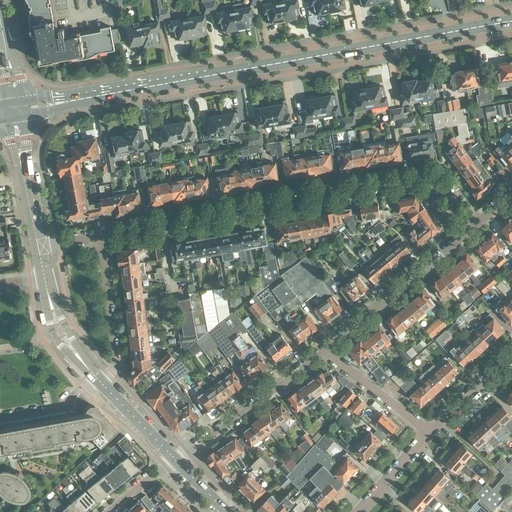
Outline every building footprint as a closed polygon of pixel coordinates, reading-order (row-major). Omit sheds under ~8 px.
[(28,0),(30,3),(29,3),(30,6),(32,6),(32,9),(30,9),(31,12),(32,18),(30,18),(30,19),(30,20),(30,21),(30,22),(30,23),(30,24),(30,25),(30,26),(30,27),(31,28),(31,29),(32,30),(32,31),(32,32),(33,33),(35,32),(36,38),(36,41),(37,41),(38,45),(42,44),(43,49),(41,49),(38,50),(40,60),(41,63),(44,63),(55,61),(54,58),(54,57),(59,56),(59,60),(68,58),(68,59),(71,58),(77,57),(77,59),(78,59),(79,60),(80,59),(81,59),(82,59),(83,59),(84,59),(85,59),(86,59),(87,58),(88,58),(89,58),(90,58),(91,57),(92,57),(92,54),(97,53),(97,54),(100,53),(100,52),(107,50),(107,52),(115,51),(114,44),(120,43),(118,29),(111,30),(111,27),(101,28),(101,32),(87,34),(65,38),(65,35),(64,29),(59,30),(61,36),(57,36),(54,22),(51,6),(51,3),(50,0),(28,0)] [(122,0),(113,0),(119,25),(127,24),(122,0)] [(160,0),(155,0),(158,21),(165,19),(162,4),(161,4),(160,0)] [(214,0),(208,0),(209,1),(211,13),(216,12),(214,0)] [(297,0),(292,0),(281,2),(285,22),(292,20),(291,19),(298,18),(296,8),(299,7),(297,0)] [(328,0),(310,0),(311,5),(313,4),(315,15),(323,13),(323,15),(331,13),(328,0)] [(328,0),(331,13),(338,12),(337,11),(346,9),(343,0),(328,0)] [(209,1),(203,2),(205,14),(211,13),(209,1)] [(281,2),(264,5),(266,13),(268,12),(270,23),(277,22),(277,23),(285,22),(281,2)] [(167,3),(162,4),(165,19),(171,18),(169,7),(168,8),(167,3)] [(241,3),(233,5),(234,10),(238,30),(245,29),(245,27),(253,26),(251,16),(254,15),(252,7),(243,9),(241,3)] [(234,10),(217,13),(219,21),(221,21),(223,31),(231,30),(231,31),(238,30),(234,10)] [(205,16),(188,19),(192,39),(199,37),(198,36),(206,35),(204,24),(206,24),(205,16)] [(188,19),(171,22),(172,30),(174,29),(177,40),(184,39),(184,40),(192,39),(188,19)] [(159,23),(141,26),(145,45),(145,46),(146,45),(147,47),(152,46),(153,44),(161,43),(161,42),(160,42),(158,31),(160,30),(159,23)] [(133,25),(127,26),(131,46),(137,45),(138,46),(145,45),(141,26),(134,27),(133,25)] [(498,64),(499,72),(498,72),(500,81),(511,78),(511,73),(510,63),(506,64),(504,63),(498,64)] [(469,71),(464,72),(467,88),(477,87),(478,95),(476,95),(478,105),(494,103),(490,83),(480,85),(478,76),(481,75),(479,68),(470,69),(469,71)] [(450,75),(453,91),(458,90),(459,93),(467,91),(467,88),(464,72),(464,70),(462,70),(462,71),(458,72),(457,73),(456,73),(456,74),(450,75)] [(401,104),(420,101),(417,81),(416,81),(415,81),(413,80),(410,81),(409,82),(400,84),(402,96),(399,96),(401,104)] [(427,102),(435,100),(432,80),(424,82),(423,80),(417,81),(420,101),(427,100),(427,102)] [(371,107),(376,107),(389,104),(387,96),(385,96),(383,86),(375,88),(375,86),(368,88),(371,107)] [(354,111),(371,107),(368,88),(360,89),(361,91),(353,92),(354,102),(352,103),(354,111)] [(326,95),(319,97),(323,116),(341,113),(339,105),(337,105),(335,95),(327,97),(326,95)] [(313,118),(323,116),(319,97),(312,98),(312,99),(304,101),(306,111),(303,112),(305,120),(306,119),(306,122),(313,121),(313,118)] [(445,101),(447,111),(460,109),(458,99),(451,100),(445,101)] [(437,102),(439,113),(447,111),(445,101),(444,101),(437,102)] [(271,105),(274,126),(275,130),(292,127),(290,114),(287,115),(286,104),(279,105),(279,104),(271,105)] [(267,128),(274,126),(271,105),(264,107),(264,108),(256,110),(257,120),(255,120),(257,129),(267,128)] [(453,160),(454,162),(466,153),(459,144),(470,142),(469,136),(465,108),(460,109),(447,111),(439,113),(432,114),(434,122),(435,128),(437,137),(446,135),(445,126),(457,124),(459,135),(454,138),(453,136),(447,141),(450,145),(449,147),(449,149),(448,150),(448,151),(447,152),(450,155),(448,156),(452,161),(453,160)] [(401,113),(400,109),(397,109),(399,120),(407,118),(406,112),(401,113)] [(230,113),(223,114),(226,134),(244,131),(243,123),(241,123),(239,113),(230,114),(230,113)] [(217,136),(226,134),(223,114),(215,115),(216,117),(207,118),(209,129),(208,129),(209,131),(203,132),(205,140),(217,138),(217,136)] [(426,123),(434,122),(432,114),(425,115),(426,123)] [(416,124),(415,117),(399,120),(400,127),(416,124)] [(182,123),(182,122),(174,123),(178,143),(187,141),(188,146),(197,144),(196,139),(195,131),(192,132),(190,122),(182,123)] [(160,146),(178,143),(174,123),(167,124),(167,126),(159,127),(161,138),(158,138),(160,146)] [(317,127),(307,128),(306,125),(300,126),(302,137),(309,136),(318,135),(317,127)] [(302,137),(300,126),(295,127),(296,133),(292,134),(293,139),(302,137)] [(126,133),(126,134),(129,153),(148,150),(146,142),(143,143),(142,137),(140,131),(142,131),(142,130),(134,132),(132,131),(128,132),(127,133),(126,133)] [(348,131),(332,134),(334,147),(340,148),(343,169),(349,168),(350,169),(352,168),(353,167),(354,167),(351,150),(348,131)] [(434,132),(418,135),(422,158),(423,158),(424,159),(429,158),(429,157),(430,157),(430,156),(434,155),(431,139),(436,139),(434,132)] [(119,137),(112,138),(115,151),(111,152),(112,159),(116,158),(116,160),(123,159),(122,154),(129,153),(126,134),(119,135),(119,137)] [(262,134),(251,136),(253,146),(264,144),(262,134)] [(422,158),(418,135),(406,137),(407,143),(410,159),(414,159),(415,160),(416,159),(416,161),(422,160),(422,158)] [(81,141),(80,141),(81,146),(84,160),(91,159),(92,163),(100,162),(96,138),(89,139),(89,141),(81,142),(81,141)] [(375,143),(378,164),(390,162),(387,145),(386,141),(375,143)] [(277,155),(278,160),(283,159),(283,162),(286,179),(290,178),(292,179),(295,179),(296,177),(298,177),(295,160),(289,161),(288,157),(284,157),(281,142),(276,143),(277,148),(276,149),(277,154),(277,155)] [(277,155),(277,154),(276,149),(277,148),(276,143),(266,144),(267,151),(270,150),(271,156),(277,155)] [(367,166),(376,165),(378,164),(375,143),(363,145),(364,148),(367,164),(367,166)] [(399,143),(387,145),(390,162),(390,164),(393,163),(395,164),(398,164),(399,162),(402,162),(399,143)] [(199,156),(205,155),(203,144),(197,146),(199,156)] [(494,150),(496,153),(510,170),(511,168),(511,154),(504,145),(499,148),(498,147),(494,150)] [(75,148),(73,148),(75,157),(67,159),(67,158),(66,159),(66,158),(66,157),(65,156),(64,155),(63,155),(62,154),(61,154),(60,155),(59,155),(58,156),(57,157),(57,158),(57,159),(57,160),(60,174),(59,174),(60,177),(60,176),(61,179),(65,178),(64,176),(82,173),(80,161),(84,160),(81,146),(80,147),(80,148),(75,149),(75,148)] [(325,155),(324,148),(317,150),(318,156),(321,173),(323,172),(325,173),(328,173),(329,171),(333,170),(330,154),(325,155)] [(351,150),(354,167),(357,166),(358,167),(360,167),(361,165),(367,164),(364,148),(351,150)] [(470,150),(466,153),(454,162),(456,164),(455,165),(459,170),(460,169),(461,170),(477,159),(470,150)] [(107,164),(108,173),(109,173),(115,172),(112,159),(111,152),(105,153),(107,164)] [(155,153),(156,164),(163,163),(160,152),(155,153)] [(294,155),(295,160),(298,177),(302,176),(302,177),(310,175),(307,158),(301,159),(300,154),(294,155)] [(321,173),(318,156),(307,158),(310,175),(318,174),(318,173),(321,173)] [(467,178),(468,179),(485,166),(478,157),(477,159),(461,170),(463,173),(462,174),(465,179),(467,178)] [(100,165),(102,175),(108,173),(107,164),(100,165)] [(234,172),(232,164),(228,165),(230,175),(232,191),(244,189),(240,170),(234,172)] [(272,183),(273,181),(278,180),(275,164),(264,166),(267,182),(269,182),(270,183),(272,183)] [(144,166),(139,167),(141,178),(143,185),(148,184),(144,166)] [(240,168),(240,170),(244,189),(255,187),(255,184),(252,168),(252,166),(240,168)] [(264,166),(252,168),(255,184),(260,184),(262,185),(264,184),(265,183),(267,182),(264,166)] [(468,183),(473,189),(491,175),(485,166),(468,179),(470,182),(468,183)] [(507,175),(501,168),(498,170),(497,172),(502,179),(507,175)] [(64,176),(65,178),(66,183),(64,183),(65,189),(67,189),(84,186),(82,173),(64,176)] [(109,173),(108,173),(102,175),(103,183),(111,181),(109,173)] [(471,190),(476,196),(478,196),(479,197),(498,183),(494,179),(497,176),(495,173),(492,175),(491,175),(473,189),(471,190)] [(232,191),(230,175),(217,177),(221,195),(224,195),(225,196),(228,195),(230,193),(233,193),(232,191)] [(198,197),(195,179),(195,176),(183,178),(186,199),(198,197)] [(207,177),(195,179),(198,197),(198,199),(201,198),(203,199),(206,199),(207,197),(210,197),(207,177)] [(183,178),(176,179),(176,182),(171,183),(174,199),(175,201),(179,200),(181,201),(184,201),(185,199),(186,199),(183,178)] [(164,203),(163,201),(160,185),(153,186),(153,183),(148,184),(148,187),(152,206),(155,205),(157,206),(159,206),(161,204),(164,203)] [(171,183),(160,185),(163,201),(174,199),(171,183)] [(67,189),(67,190),(68,196),(66,197),(68,203),(69,203),(70,203),(87,200),(84,186),(67,189)] [(132,193),(126,195),(129,211),(130,211),(131,212),(134,211),(135,210),(142,209),(138,189),(132,191),(132,193)] [(126,195),(114,197),(117,213),(118,217),(128,215),(127,211),(129,211),(126,195)] [(103,203),(98,203),(101,216),(110,215),(112,216),(115,215),(115,214),(117,213),(114,197),(102,199),(103,203)] [(405,211),(407,213),(420,203),(415,197),(397,201),(392,202),(393,209),(398,208),(399,212),(405,211)] [(70,203),(73,218),(73,220),(74,221),(75,222),(76,222),(77,222),(78,222),(79,222),(80,221),(81,220),(82,219),(82,218),(82,217),(93,214),(94,218),(101,216),(98,203),(89,205),(88,200),(87,200),(70,203)] [(414,223),(427,213),(428,212),(420,203),(407,213),(414,223)] [(376,204),(360,207),(362,218),(363,223),(371,222),(372,225),(372,226),(380,220),(383,219),(385,219),(384,215),(383,211),(383,210),(379,211),(378,204),(376,204)] [(341,216),(352,214),(351,210),(340,212),(340,211),(329,213),(327,212),(323,212),(322,214),(321,214),(322,217),(323,217),(325,230),(331,229),(330,225),(331,225),(331,224),(336,223),(337,227),(339,230),(344,226),(342,222),(341,216)] [(439,229),(427,213),(414,223),(414,224),(417,222),(421,228),(417,230),(419,233),(422,231),(427,237),(431,234),(432,236),(439,229)] [(325,233),(325,230),(323,217),(322,217),(317,218),(315,217),(313,217),(313,219),(311,219),(314,235),(325,233)] [(305,220),(299,221),(302,237),(314,235),(311,219),(310,219),(308,218),(306,219),(305,220)] [(373,225),(380,233),(386,228),(380,220),(373,225)] [(291,239),(302,237),(299,221),(293,222),(292,221),(290,221),(289,223),(288,223),(291,239)] [(291,239),(288,223),(286,223),(285,222),(283,223),(282,224),(276,225),(279,242),(291,239)] [(511,226),(508,222),(507,223),(508,223),(502,228),(501,229),(509,240),(511,242),(511,243),(511,226)] [(252,227),(253,230),(256,247),(262,246),(263,251),(265,251),(268,265),(260,266),(262,280),(264,287),(268,284),(279,276),(274,247),(268,248),(264,228),(265,228),(264,227),(262,227),(262,225),(252,227)] [(367,230),(376,236),(380,233),(373,225),(367,230)] [(351,235),(344,226),(341,229),(347,238),(351,235)] [(407,235),(417,248),(425,241),(424,240),(427,237),(422,231),(419,233),(417,230),(415,228),(407,235)] [(256,247),(253,230),(242,232),(245,249),(246,254),(247,264),(252,263),(249,248),(256,247)] [(242,232),(230,234),(234,251),(240,250),(241,255),(246,254),(245,249),(242,232)] [(504,246),(493,233),(492,235),(491,234),(488,236),(488,238),(487,239),(484,242),(494,254),(504,246)] [(220,254),(222,253),(224,263),(228,262),(226,253),(234,251),(230,234),(217,236),(220,254)] [(217,236),(204,239),(207,256),(220,254),(217,236)] [(7,239),(0,240),(0,261),(9,260),(8,250),(9,250),(7,239)] [(204,239),(192,241),(197,267),(201,267),(199,258),(207,256),(204,239)] [(401,240),(392,247),(402,260),(403,259),(405,258),(407,257),(407,255),(411,252),(401,240)] [(197,267),(192,241),(180,243),(184,260),(191,259),(192,268),(197,267)] [(476,248),(475,248),(474,249),(485,262),(490,258),(499,267),(502,264),(498,259),(494,254),(484,242),(481,245),(481,244),(479,245),(478,245),(476,247),(476,248)] [(173,266),(174,272),(179,271),(178,266),(184,265),(184,260),(180,243),(169,245),(173,266)] [(295,261),(306,252),(304,249),(304,248),(304,247),(293,256),(295,261)] [(392,247),(383,255),(393,268),(399,264),(398,263),(402,260),(392,247)] [(120,266),(121,265),(139,263),(138,253),(144,252),(144,248),(122,251),(122,252),(118,252),(120,266)] [(383,275),(373,262),(368,256),(364,251),(362,249),(359,251),(359,254),(365,261),(361,265),(365,270),(375,282),(378,279),(381,279),(382,277),(383,275)] [(349,269),(355,264),(345,250),(339,254),(349,269)] [(462,260),(459,263),(469,276),(479,268),(467,253),(461,259),(462,260)] [(312,288),(316,293),(323,302),(333,295),(336,292),(327,280),(308,255),(305,257),(281,274),(299,298),(312,288)] [(389,272),(393,268),(383,255),(373,262),(383,275),(388,271),(389,272)] [(498,259),(502,264),(506,261),(502,255),(498,259)] [(291,257),(284,260),(285,266),(291,264),(295,261),(293,256),(291,257)] [(283,257),(277,259),(280,268),(285,266),(284,260),(283,257)] [(144,262),(139,263),(121,265),(122,271),(124,271),(124,274),(123,276),(123,277),(145,274),(144,262)] [(454,267),(450,271),(460,283),(469,276),(459,263),(458,264),(456,264),(454,265),(454,267)] [(442,277),(441,278),(451,291),(460,283),(450,271),(445,275),(444,274),(442,276),(442,277)] [(163,272),(157,272),(154,273),(155,279),(159,278),(160,282),(165,281),(164,277),(163,272)] [(353,278),(348,282),(359,295),(368,288),(358,275),(355,273),(351,276),(353,278)] [(123,283),(124,289),(143,287),(142,279),(146,279),(145,274),(123,277),(123,278),(125,279),(125,282),(123,283)] [(282,303),(289,312),(290,313),(294,309),(302,303),(299,298),(281,274),(279,276),(268,284),(280,300),(282,303)] [(326,279),(331,285),(335,282),(330,276),(326,279)] [(485,294),(487,292),(497,283),(491,276),(478,286),(485,294)] [(339,280),(341,282),(336,286),(339,289),(339,290),(349,303),(359,295),(348,282),(344,277),(339,280)] [(441,299),(451,291),(441,278),(437,281),(436,279),(430,285),(441,299)] [(257,293),(264,287),(262,280),(255,282),(257,293)] [(500,283),(511,296),(511,290),(503,280),(500,283)] [(505,303),(511,311),(511,296),(500,283),(497,286),(506,297),(502,300),(505,303)] [(240,285),(242,295),(250,294),(248,284),(240,285)] [(255,294),(268,311),(269,312),(282,303),(280,300),(268,284),(264,287),(257,293),(255,294)] [(126,300),(126,301),(149,298),(148,293),(144,294),(143,287),(124,289),(125,295),(127,295),(127,298),(126,300)] [(475,287),(469,292),(474,298),(480,293),(475,287)] [(198,341),(208,332),(219,324),(230,314),(224,288),(190,293),(191,298),(178,301),(183,328),(185,337),(196,334),(198,341)] [(418,296),(415,299),(426,312),(436,304),(423,290),(417,295),(418,296)] [(245,303),(257,319),(268,311),(255,294),(245,303)] [(343,308),(333,295),(323,302),(334,317),(339,314),(338,312),(343,308)] [(150,298),(149,298),(126,301),(126,302),(128,304),(128,306),(126,307),(127,313),(150,310),(151,310),(150,298)] [(417,320),(426,312),(415,299),(414,300),(412,300),(411,301),(411,303),(406,307),(417,320)] [(324,323),(325,322),(328,320),(329,321),(334,317),(323,302),(313,310),(324,323)] [(490,302),(487,305),(492,311),(495,309),(493,306),(490,302)] [(495,309),(500,314),(511,325),(511,323),(511,311),(505,303),(500,307),(496,303),(493,306),(495,309)] [(398,314),(397,314),(408,328),(417,320),(406,307),(401,311),(400,311),(398,312),(398,314)] [(469,308),(467,310),(466,310),(461,315),(466,320),(468,322),(473,317),(471,314),(473,312),(469,308)] [(294,309),(290,313),(294,318),(298,315),(294,309)] [(129,323),(129,325),(151,322),(150,310),(127,313),(128,319),(130,319),(130,322),(129,323)] [(267,368),(268,367),(258,353),(253,346),(249,349),(237,333),(240,330),(243,333),(247,329),(241,322),(234,311),(230,314),(219,324),(238,351),(241,349),(248,360),(259,374),(263,371),(264,372),(268,369),(267,368)] [(304,339),(308,336),(298,323),(294,318),(290,313),(289,312),(284,316),(293,326),(288,330),(298,344),(299,343),(300,343),(303,341),(304,339)] [(398,336),(408,328),(397,314),(393,317),(392,316),(386,321),(398,336)] [(307,315),(298,323),(308,336),(312,333),(314,333),(317,331),(317,329),(318,329),(307,315)] [(466,320),(461,315),(456,319),(457,320),(454,323),(458,327),(466,320)] [(247,329),(255,339),(262,349),(265,347),(277,362),(279,360),(280,360),(282,358),(283,357),(284,356),(273,340),(269,344),(248,317),(241,322),(247,329)] [(171,328),(173,327),(172,319),(163,320),(164,325),(170,324),(171,328)] [(490,323),(486,326),(491,331),(492,330),(498,337),(505,331),(494,319),(490,323)] [(152,322),(151,322),(129,325),(129,326),(131,327),(131,330),(129,330),(130,337),(154,334),(152,322)] [(458,327),(454,323),(447,331),(450,335),(458,327)] [(208,332),(218,345),(222,351),(228,358),(232,364),(241,358),(245,363),(239,367),(249,381),(250,381),(251,382),(255,379),(254,377),(259,374),(248,360),(241,349),(238,351),(219,324),(208,332)] [(431,338),(440,330),(436,325),(427,333),(431,338)] [(497,338),(498,337),(492,330),(491,331),(486,326),(477,334),(489,346),(489,345),(493,341),(494,342),(497,339),(497,338)] [(389,349),(384,344),(390,339),(380,327),(379,327),(377,327),(375,329),(375,331),(371,334),(381,347),(385,352),(389,349)] [(183,328),(179,328),(182,346),(175,353),(178,357),(182,353),(187,349),(191,346),(193,345),(197,341),(198,341),(196,334),(185,337),(183,328)] [(470,340),(469,341),(480,353),(483,350),(485,350),(487,348),(487,347),(489,346),(477,334),(473,329),(466,336),(470,340)] [(450,335),(447,331),(446,330),(435,339),(452,357),(454,356),(464,366),(471,360),(466,355),(467,354),(462,348),(459,345),(455,349),(454,348),(452,350),(446,343),(452,337),(450,335)] [(208,332),(198,341),(197,341),(199,345),(202,349),(206,354),(218,345),(208,332)] [(132,348),(132,349),(155,346),(154,334),(130,337),(131,344),(133,343),(133,346),(132,348)] [(284,356),(286,354),(287,354),(290,353),(290,351),(293,349),(287,342),(281,334),(273,340),(284,356)] [(361,342),(371,355),(372,356),(372,355),(371,354),(381,347),(371,334),(366,338),(364,338),(362,339),(362,341),(361,342)] [(423,347),(423,348),(427,344),(423,339),(419,342),(423,347)] [(191,346),(187,349),(193,357),(202,349),(199,345),(197,341),(193,345),(191,346)] [(476,356),(480,353),(469,341),(462,348),(467,354),(466,355),(471,360),(472,361),(473,360),(474,360),(477,358),(476,356)] [(371,355),(361,342),(360,342),(358,344),(358,343),(351,348),(352,349),(350,350),(353,354),(353,355),(357,361),(358,361),(360,364),(363,361),(371,355)] [(412,358),(423,347),(419,342),(417,344),(415,343),(406,351),(412,358)] [(156,350),(155,346),(132,349),(132,350),(134,351),(134,354),(132,354),(133,363),(152,360),(152,358),(151,351),(156,350)] [(398,353),(406,362),(411,358),(403,349),(398,353)] [(142,392),(144,391),(153,382),(162,372),(165,375),(171,370),(168,367),(178,357),(175,353),(172,355),(169,352),(163,357),(152,358),(152,360),(133,363),(132,365),(132,372),(133,372),(127,377),(136,386),(144,380),(142,377),(145,374),(148,378),(138,388),(142,392)] [(376,361),(372,356),(371,355),(363,361),(378,379),(376,381),(381,385),(389,378),(376,361)] [(168,367),(171,370),(178,380),(189,372),(178,357),(168,367)] [(444,365),(438,369),(449,381),(450,380),(452,380),(454,378),(454,376),(459,372),(446,358),(441,362),(444,365)] [(242,386),(243,385),(233,371),(228,375),(226,371),(225,372),(218,363),(215,366),(234,392),(238,389),(239,390),(243,387),(242,386)] [(219,381),(214,384),(225,399),(225,398),(227,399),(229,397),(229,395),(234,392),(215,366),(214,364),(210,368),(219,381)] [(407,364),(402,368),(406,373),(411,369),(407,364)] [(391,368),(385,372),(389,378),(395,373),(391,368)] [(406,373),(402,368),(391,377),(400,386),(405,382),(415,392),(410,397),(417,405),(420,408),(427,402),(427,401),(430,399),(419,387),(406,373)] [(448,382),(449,381),(438,369),(430,377),(430,376),(428,377),(429,378),(439,390),(444,386),(446,386),(448,384),(448,382)] [(317,376),(316,377),(326,390),(328,393),(335,388),(337,389),(340,386),(331,373),(330,374),(327,371),(325,373),(323,371),(321,373),(321,372),(317,375),(317,376)] [(147,397),(147,398),(154,408),(155,408),(155,409),(158,407),(175,395),(181,390),(178,385),(173,379),(169,373),(160,379),(163,383),(147,395),(147,396),(146,396),(147,397)] [(425,381),(419,387),(430,399),(431,397),(433,398),(435,396),(435,394),(439,390),(429,378),(428,377),(424,373),(420,376),(425,381)] [(320,394),(326,390),(316,377),(315,378),(314,378),(312,379),(312,381),(307,384),(319,400),(327,411),(331,408),(320,394)] [(350,389),(354,384),(343,377),(339,380),(343,385),(337,392),(342,396),(338,400),(339,401),(336,403),(338,406),(334,409),(335,409),(334,410),(340,415),(348,405),(357,395),(350,389)] [(225,399),(214,384),(209,388),(205,382),(203,383),(200,378),(196,380),(204,391),(215,406),(219,403),(220,404),(224,401),(224,400),(225,399)] [(211,409),(215,406),(204,391),(196,380),(200,386),(196,389),(200,395),(194,398),(205,413),(207,412),(208,413),(211,411),(211,409)] [(298,390),(297,391),(309,407),(319,400),(307,384),(303,387),(302,386),(298,390)] [(158,409),(163,416),(177,406),(174,401),(184,394),(183,393),(181,390),(175,395),(158,407),(159,408),(158,409)] [(170,423),(171,425),(187,413),(183,407),(189,403),(192,401),(185,391),(183,393),(184,394),(174,401),(177,406),(163,416),(169,424),(170,423)] [(296,391),(287,398),(297,412),(303,408),(305,411),(309,407),(297,391),(296,391)] [(348,405),(358,414),(366,404),(357,395),(348,405)] [(200,417),(189,403),(183,407),(187,413),(171,425),(175,431),(176,431),(179,431),(179,432),(194,421),(196,422),(198,420),(198,418),(200,417)] [(290,428),(285,421),(291,417),(281,404),(280,405),(279,404),(275,407),(276,408),(271,411),(281,425),(286,431),(290,428)] [(75,410),(74,410),(0,423),(0,459),(83,444),(91,452),(99,447),(118,430),(97,408),(96,407),(95,406),(94,406),(93,406),(92,406),(91,406),(90,406),(89,406),(88,406),(87,407),(86,408),(85,409),(85,410),(84,411),(84,412),(84,413),(84,414),(76,416),(75,410)] [(493,415),(507,430),(510,432),(511,430),(511,425),(511,426),(511,425),(511,417),(502,406),(500,408),(499,408),(497,410),(496,412),(493,415)] [(260,418),(271,432),(276,438),(281,434),(276,428),(281,425),(271,411),(270,410),(260,418)] [(347,419),(341,414),(337,419),(342,424),(347,419)] [(377,431),(378,429),(380,430),(381,429),(387,434),(390,431),(391,433),(397,427),(384,415),(383,416),(379,420),(377,419),(374,422),(367,416),(365,414),(362,417),(366,421),(373,427),(377,431)] [(487,421),(485,422),(495,432),(498,429),(503,434),(507,430),(493,415),(491,417),(489,417),(487,419),(487,421)] [(251,426),(261,439),(271,432),(260,418),(251,425),(251,426)] [(480,427),(477,430),(491,445),(493,447),(501,439),(495,432),(485,422),(484,423),(483,423),(480,425),(480,427)] [(313,435),(318,429),(312,424),(307,430),(313,435)] [(252,446),(261,439),(251,426),(247,429),(245,429),(243,430),(243,432),(242,433),(252,446)] [(491,445),(477,430),(474,432),(473,432),(470,435),(470,436),(468,437),(479,448),(482,445),(486,449),(491,445)] [(383,442),(376,436),(370,431),(361,441),(374,452),(383,442)] [(301,436),(303,439),(309,447),(314,443),(306,432),(301,436)] [(325,433),(322,436),(315,444),(316,445),(324,452),(334,440),(325,433)] [(124,436),(117,442),(139,468),(140,468),(145,464),(146,463),(145,463),(146,460),(145,459),(141,454),(140,453),(124,436)] [(337,443),(348,451),(352,446),(341,437),(337,443)] [(230,441),(225,445),(234,459),(239,466),(243,470),(247,467),(239,456),(245,451),(235,438),(234,439),(233,438),(230,441)] [(353,450),(366,461),(374,452),(361,441),(353,450)] [(123,460),(120,463),(130,475),(139,468),(117,442),(108,450),(112,454),(116,451),(123,460)] [(462,444),(460,446),(459,446),(457,449),(457,450),(454,454),(471,469),(475,464),(469,458),(472,453),(462,444)] [(234,459),(225,445),(220,448),(219,448),(217,449),(216,451),(226,465),(234,459)] [(332,474),(329,471),(336,463),(324,452),(316,445),(298,466),(287,477),(291,481),(296,485),(300,489),(310,479),(318,486),(331,499),(339,492),(338,491),(343,486),(338,481),(339,480),(332,474)] [(295,463),(303,454),(298,448),(289,455),(295,463)] [(105,453),(103,451),(95,459),(99,463),(102,460),(107,465),(122,482),(130,475),(120,463),(117,465),(105,453)] [(217,470),(222,477),(231,486),(237,480),(232,475),(230,473),(226,465),(216,451),(215,452),(214,451),(208,456),(207,460),(212,467),(212,466),(216,471),(217,470)] [(265,473),(271,467),(274,465),(263,454),(252,465),(256,470),(261,465),(263,467),(261,468),(265,473)] [(341,458),(344,461),(340,465),(352,476),(359,468),(347,457),(344,454),(341,458)] [(480,477),(471,469),(454,454),(450,458),(449,458),(447,460),(447,461),(445,463),(456,472),(459,469),(468,477),(470,474),(477,481),(480,477)] [(497,468),(505,460),(502,456),(494,465),(497,468)] [(289,473),(298,466),(291,458),(286,462),(284,460),(280,463),(282,465),(289,473)] [(85,468),(83,470),(88,476),(95,471),(88,465),(86,462),(82,466),(85,468)] [(339,466),(336,463),(329,471),(332,474),(339,480),(338,481),(343,486),(348,481),(350,480),(351,478),(352,476),(340,465),(339,466)] [(511,467),(510,465),(508,463),(500,471),(504,475),(511,481),(511,467)] [(100,472),(104,476),(114,488),(122,482),(107,465),(100,472)] [(274,465),(271,467),(277,473),(280,471),(274,465)] [(279,468),(285,476),(289,473),(282,465),(279,468)] [(453,496),(457,491),(450,485),(454,482),(439,469),(432,478),(448,492),(451,494),(453,496)] [(88,476),(83,470),(79,474),(84,480),(88,476)] [(236,486),(245,494),(258,482),(253,477),(255,475),(251,471),(236,486)] [(5,472),(3,472),(1,472),(0,472),(0,494),(1,496),(4,497),(6,499),(8,500),(10,501),(12,501),(15,502),(18,502),(20,502),(21,502),(22,502),(24,501),(25,500),(26,500),(26,499),(27,498),(28,497),(28,496),(28,495),(28,494),(29,493),(28,492),(28,490),(28,489),(27,488),(27,487),(26,485),(24,483),(22,481),(20,479),(22,477),(22,476),(22,474),(22,473),(20,472),(19,472),(17,472),(16,473),(15,475),(14,474),(12,474),(9,473),(7,472),(5,472)] [(94,472),(90,476),(106,495),(114,488),(104,476),(101,479),(94,472)] [(498,505),(504,498),(506,496),(504,495),(511,488),(511,481),(504,475),(492,488),(486,483),(475,495),(481,500),(493,511),(498,505)] [(97,502),(106,495),(90,476),(84,480),(87,483),(83,486),(86,489),(97,502)] [(284,488),(291,481),(287,477),(286,476),(279,483),(284,488)] [(425,485),(424,487),(434,496),(438,492),(444,497),(448,492),(432,478),(428,481),(427,482),(426,483),(425,485)] [(266,490),(258,482),(245,494),(254,503),(266,490)] [(470,491),(475,495),(483,487),(478,483),(470,491)] [(152,496),(158,501),(160,503),(170,492),(161,485),(152,496)] [(279,503),(270,511),(285,511),(294,503),(290,500),(300,489),(296,485),(286,496),(279,503)] [(65,486),(62,490),(66,494),(68,492),(70,491),(67,487),(65,486)] [(311,499),(316,504),(318,502),(323,507),(325,505),(328,504),(329,503),(330,500),(331,499),(318,486),(310,493),(313,497),(311,499)] [(431,500),(434,496),(424,487),(422,488),(421,489),(420,490),(420,491),(416,495),(435,511),(443,511),(440,509),(441,509),(431,500)] [(71,493),(87,511),(95,504),(84,491),(81,494),(76,489),(71,493)] [(162,510),(164,511),(166,511),(168,510),(177,499),(170,492),(160,503),(164,507),(162,510)] [(511,511),(511,493),(510,492),(506,496),(504,498),(498,505),(505,510),(507,511),(511,511)] [(68,505),(74,511),(85,511),(87,511),(71,493),(66,497),(71,502),(68,505)] [(294,501),(298,504),(305,496),(302,493),(294,501)] [(151,511),(158,506),(160,503),(158,501),(157,503),(154,507),(152,504),(153,503),(149,499),(146,495),(140,499),(150,511),(151,511)] [(408,504),(413,508),(417,511),(435,511),(416,495),(408,504)] [(270,511),(279,503),(271,496),(258,509),(261,511),(260,511),(270,511)] [(305,496),(298,504),(293,510),(295,511),(302,511),(312,502),(305,496)] [(65,508),(54,497),(50,501),(59,511),(74,511),(68,505),(65,508)] [(180,511),(186,506),(177,499),(168,510),(170,511),(180,511)] [(481,507),(476,511),(491,511),(493,511),(481,500),(477,504),(481,507)] [(51,511),(59,511),(50,501),(48,503),(52,509),(50,510),(51,511)] [(129,509),(132,511),(145,511),(137,502),(129,509)]
